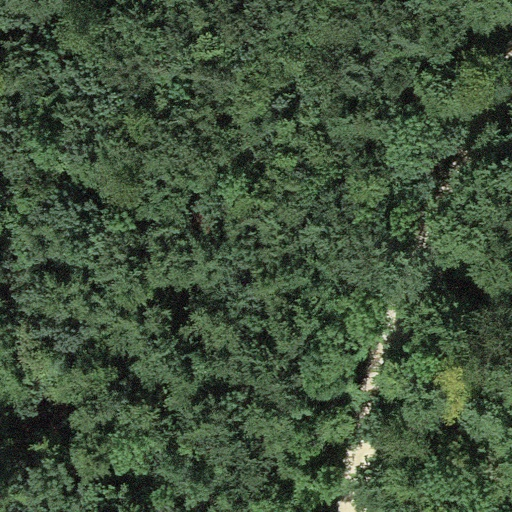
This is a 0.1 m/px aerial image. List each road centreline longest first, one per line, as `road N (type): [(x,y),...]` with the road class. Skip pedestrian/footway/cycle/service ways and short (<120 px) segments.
road 1 (track): [(349,511),(417,263),(511,65)]
road 2 (track): [(0,170),(14,279),(23,511)]
